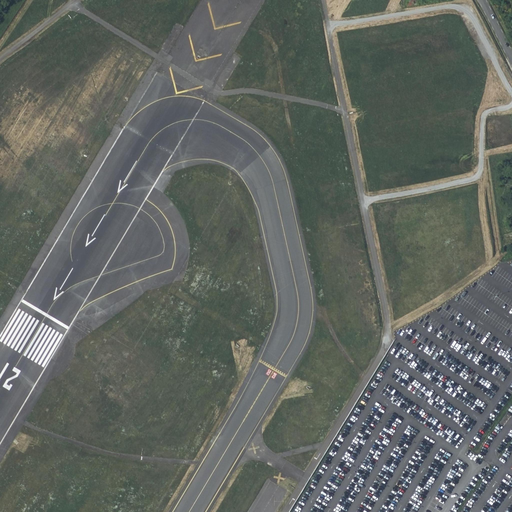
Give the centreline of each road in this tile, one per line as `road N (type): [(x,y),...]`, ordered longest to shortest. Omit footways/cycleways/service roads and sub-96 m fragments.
road 1 (track): [(511,105),(490,109),(482,121),(480,270),(387,328)]
road 2 (track): [(327,25),(456,7),(499,85),(511,92)]
